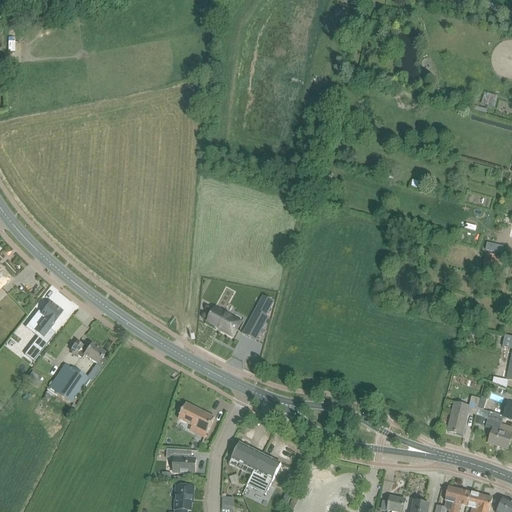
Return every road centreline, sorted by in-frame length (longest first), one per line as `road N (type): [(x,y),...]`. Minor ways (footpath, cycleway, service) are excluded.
road 1 (secondary): [(247,389),(113,312),(41,254),(0,206)]
road 2 (secondary): [(247,389),(347,445),(435,454)]
road 3 (secondary): [(435,454),(336,407),(247,389)]
road 4 (residential): [(213,511),(219,447),(247,389)]
